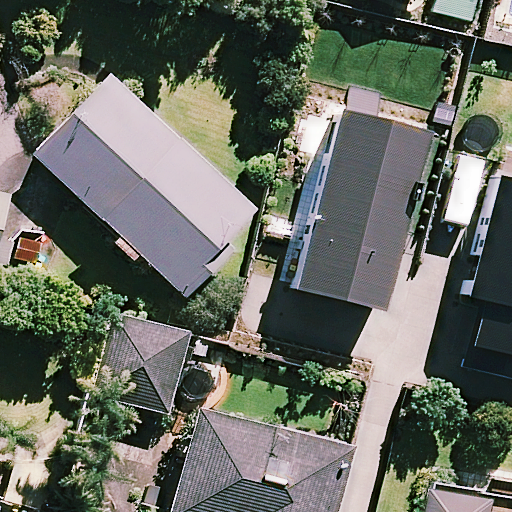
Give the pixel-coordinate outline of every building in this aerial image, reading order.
[(473,0),(433,0),(431,12),(469,21),(473,0)] [(246,210),(104,73),(28,152),(114,235),(108,241),(128,261),(135,254),(178,296),(225,247),(217,240),(246,210)] [(420,130),(331,108),(284,288),(374,311),(420,130)] [(511,179),(489,173),(458,293),(474,296),(462,343),(465,344),(459,365),(511,378),(511,179)] [(40,273),(48,238),(13,230),(5,265),(40,273)] [(186,331),(110,312),(89,394),(165,413),(186,331)] [(326,511),(343,442),(189,406),(164,511),(326,511)] [(485,497),(420,487),(416,511),(484,511),(483,511),(485,497)]
